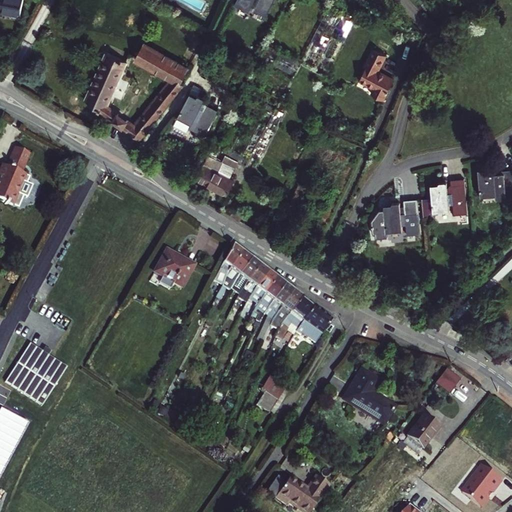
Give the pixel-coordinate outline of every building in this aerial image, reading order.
[(0,0),(0,10),(21,14),(24,0),(0,0)] [(248,0),(254,2),(254,0),(260,0),(256,9),(268,15),(275,0),(248,0)] [(332,0),(301,61),(327,73),(361,6),(347,0),(332,0)] [(128,62),(107,53),(86,102),(141,140),(185,86),(182,84),(190,70),(145,43),(136,60),(173,81),(137,127),(108,107),(128,62)] [(386,54),(372,47),(363,65),(366,66),(359,80),(374,88),(371,93),(383,99),(393,78),(378,69),(386,54)] [(278,109),(246,91),(241,99),(274,116),(278,109)] [(198,96),(191,92),(189,96),(179,117),(192,124),(195,119),(199,121),(194,130),(206,136),(220,110),(208,104),(204,111),(200,109),(206,98),(199,94),(198,96)] [(270,123),(273,118),(242,101),(239,107),(270,123)] [(252,158),(247,166),(255,170),(285,113),(278,109),(274,116),(273,118),(270,123),(268,126),(252,158)] [(252,158),(268,126),(238,110),(221,141),(224,143),(252,158)] [(220,151),(222,146),(224,143),(221,141),(217,139),(212,147),(220,151)] [(252,158),(224,143),(222,146),(225,147),(223,153),(239,161),(247,166),(252,158)] [(210,152),(224,160),(237,166),(239,161),(223,153),(225,147),(222,146),(220,151),(212,147),(210,152)] [(25,174),(20,172),(28,153),(15,147),(7,166),(2,164),(0,169),(0,199),(12,204),(25,174)] [(236,180),(231,177),(218,171),(224,160),(210,152),(197,179),(228,196),(236,180)] [(231,177),(237,166),(224,160),(218,171),(231,177)] [(511,197),(511,168),(499,170),(499,173),(495,173),(495,166),(487,167),(487,169),(479,169),(482,196),(497,195),(499,199),(511,197)] [(450,211),(450,205),(454,205),(455,215),(469,214),(465,184),(452,186),(453,193),(449,193),(448,182),(439,182),(439,184),(432,185),(433,199),(423,200),(425,218),(435,217),(435,212),(450,211)] [(301,183),(282,224),(294,230),(313,188),(301,183)] [(404,231),(403,225),(407,225),(407,235),(421,234),(419,205),(405,207),(405,213),(402,214),(401,202),(393,202),(393,205),(386,205),(386,209),(381,210),(371,217),(372,221),(370,222),(371,233),(373,233),(374,237),(388,237),(388,232),(404,231)] [(240,223),(246,213),(237,207),(231,217),(240,223)] [(220,287),(222,285),(229,270),(231,267),(235,261),(243,251),(233,244),(214,279),(215,280),(212,285),(213,286),(209,294),(208,293),(203,302),(210,306),(212,303),(220,287)] [(193,265),(166,250),(154,271),(173,282),(172,284),(179,287),(180,285),(181,286),(193,265)] [(239,273),(251,257),(243,251),(235,261),(231,267),(229,270),(222,285),(230,290),(231,288),(236,278),(238,275),(239,273)] [(231,288),(239,295),(247,281),(260,264),(251,257),(239,273),(238,275),(236,278),(231,288)] [(251,293),(268,270),(260,264),(247,281),(239,295),(238,296),(241,297),(230,319),(236,322),(245,304),(251,293)] [(276,276),(268,270),(251,293),(245,304),(249,307),(242,320),(247,323),(255,306),(276,276)] [(263,312),(285,283),(276,276),(255,306),(263,312)] [(264,314),(271,319),(292,289),(285,283),(263,312),(262,313),(264,314)] [(212,303),(215,305),(224,289),(220,287),(212,303)] [(271,319),(280,325),(302,295),(292,289),(271,319)] [(314,304),(302,295),(280,325),(276,335),(282,337),(287,326),(295,332),(302,321),(314,304)] [(302,321),(295,332),(301,335),(308,324),(320,333),(331,318),(314,304),(302,321)] [(255,328),(262,314),(257,310),(254,317),(249,324),(255,328)] [(258,349),(264,335),(269,324),(271,319),(264,314),(253,339),(255,339),(251,346),(258,349)] [(264,335),(269,338),(274,327),(269,324),(264,335)] [(44,405),(68,365),(54,357),(46,352),(30,342),(6,382),(44,405)] [(57,353),(48,348),(46,352),(54,357),(57,353)] [(383,424),(394,408),(372,393),(379,381),(362,370),(343,399),(355,407),(357,404),(362,407),(360,410),(383,424)] [(274,380),(266,392),(279,401),(279,400),(287,387),(274,380)] [(273,412),(279,401),(266,392),(259,404),(273,412)] [(273,412),(259,404),(257,407),(271,415),(273,412)] [(406,437),(421,448),(438,428),(423,416),(406,437)] [(406,437),(402,443),(416,454),(421,448),(406,437)] [(503,482),(481,465),(461,492),(483,508),(503,482)] [(289,478),(273,500),(284,508),(287,504),(296,511),(299,508),(304,511),(309,511),(328,487),(315,478),(306,491),(289,478)]
